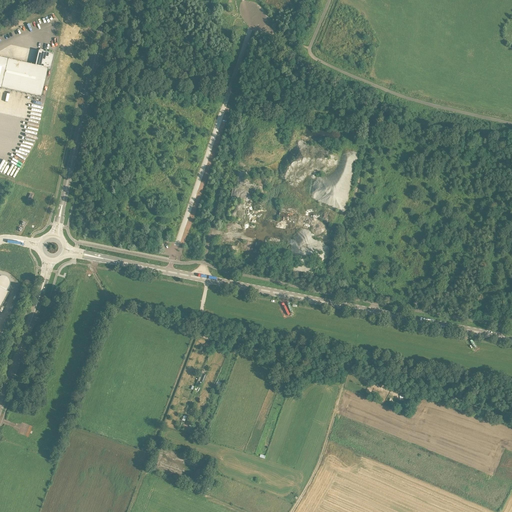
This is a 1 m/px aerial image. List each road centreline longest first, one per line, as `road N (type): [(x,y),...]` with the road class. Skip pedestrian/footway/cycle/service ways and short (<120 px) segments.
road 1 (track): [(90,266),(110,300),(137,314),(212,340),(363,364),(511,420)]
road 2 (tertiary): [(511,339),(89,255)]
road 3 (tertiary): [(60,212),(107,0)]
road 4 (track): [(343,363),(336,410),(291,511)]
road 5 (tertiary): [(0,404),(43,282)]
